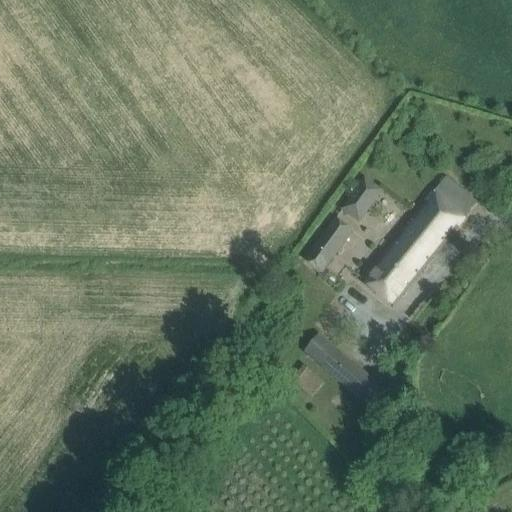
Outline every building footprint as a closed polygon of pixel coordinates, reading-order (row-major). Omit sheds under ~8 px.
[(359,224),(383,191),(364,177),(340,210),(359,224)] [(446,178),(362,282),(393,307),(476,204),(446,178)] [(310,265),(323,273),(352,232),(336,221),(332,226),(335,227),(310,265)] [(385,391),(319,335),(303,354),(370,410),(385,391)] [(323,385),(303,367),(290,381),(310,399),(323,385)]
